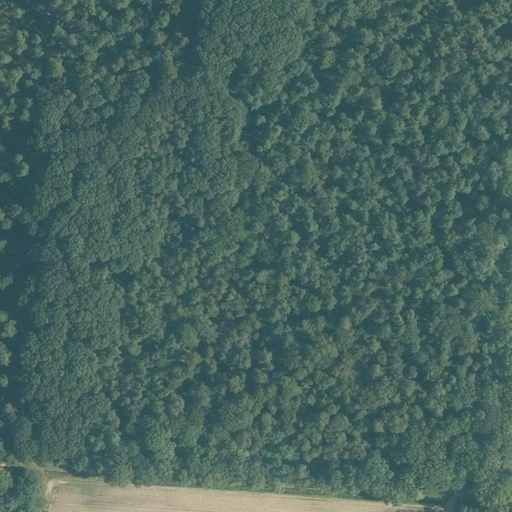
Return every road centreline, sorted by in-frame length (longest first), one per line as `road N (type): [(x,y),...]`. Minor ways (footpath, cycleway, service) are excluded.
road 1 (track): [(15,464),(511,500)]
road 2 (track): [(0,468),(15,464),(46,0)]
